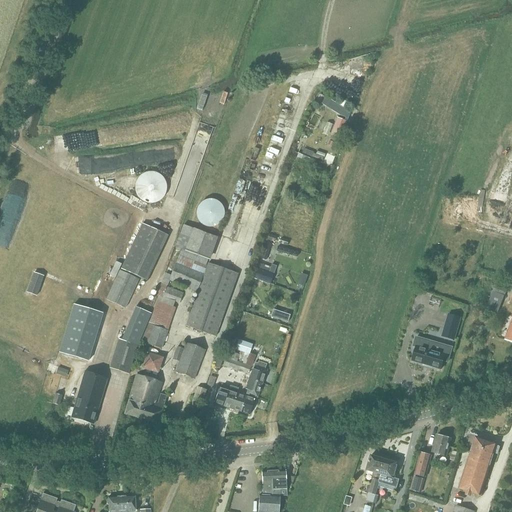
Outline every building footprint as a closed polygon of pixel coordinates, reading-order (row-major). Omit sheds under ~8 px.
[(320,94),(317,100),(322,103),(340,114),(346,117),(345,121),(338,118),(330,137),(340,141),(347,121),(348,122),(350,115),(352,112),(345,109),(320,94)] [(138,180),(137,182),(136,185),(136,188),(136,190),(136,193),(137,195),(139,197),(141,199),(143,201),(145,202),(147,203),(150,203),(152,203),(155,203),(157,202),(160,201),(162,199),(163,197),(165,195),(166,193),(166,190),(167,188),(166,185),(166,182),(165,180),(163,178),(161,176),(159,174),(156,173),(154,172),(151,172),(148,172),(146,173),(143,174),(141,176),(139,178),(138,180)] [(223,215),(223,212),(222,210),(220,207),(219,206),(216,203),(212,202),(210,202),(208,203),(206,203),(204,204),(202,206),(199,210),(199,212),(198,215),(199,219),(200,220),(202,223),(204,225),(206,226),(210,227),(213,227),(214,226),(217,225),(219,223),(222,220),(222,218),(223,215)] [(142,223),(120,269),(146,281),(168,236),(142,223)] [(149,324),(148,324),(142,342),(147,344),(162,349),(168,331),(176,308),(173,307),(175,302),(180,303),(184,293),(167,287),(168,286),(170,281),(197,292),(204,275),(186,326),(216,337),(239,274),(208,263),(209,260),(210,261),(218,238),(184,225),(175,247),(182,249),(180,255),(179,255),(178,259),(175,264),(171,275),(165,273),(157,296),(158,296),(158,299),(149,324)] [(278,246),(277,251),(297,257),(298,252),(278,246)] [(265,248),(261,259),(269,261),(271,255),(268,254),(269,250),(265,248)] [(260,264),(255,279),(271,285),(275,275),(274,274),(277,267),(272,265),(271,267),(260,264)] [(106,300),(125,309),(139,279),(120,270),(106,300)] [(34,273),(27,293),(37,296),(44,276),(34,273)] [(308,276),(301,274),(298,284),(304,286),(308,276)] [(489,300),(490,300),(487,308),(498,312),(504,296),(505,296),(507,290),(496,286),(493,292),(493,291),(489,300)] [(74,305),(59,353),(88,362),(102,314),(74,305)] [(122,340),(118,339),(109,369),(129,375),(138,347),(151,314),(135,307),(122,340)] [(273,310),(271,317),(288,323),(290,315),(273,310)] [(448,315),(442,337),(455,340),(461,318),(448,315)] [(417,338),(414,346),(417,347),(413,361),(424,365),(423,365),(425,366),(425,365),(430,366),(430,367),(432,368),(432,367),(441,370),(444,361),(448,362),(452,348),(417,338)] [(238,341),(235,349),(240,350),(240,351),(245,352),(249,354),(252,346),(238,341)] [(172,359),(179,362),(175,372),(195,379),(206,350),(186,343),(183,349),(177,347),(172,359)] [(229,351),(227,358),(224,365),(229,367),(234,353),(229,351)] [(239,355),(239,354),(233,369),(238,371),(241,363),(245,352),(240,351),(239,355)] [(142,369),(159,374),(164,358),(147,352),(142,369)] [(245,352),(241,363),(238,371),(243,373),(246,365),(249,354),(245,352)] [(239,354),(234,353),(229,367),(233,369),(239,354)] [(220,354),(215,367),(220,369),(225,356),(220,354)] [(250,354),(247,365),(252,366),(256,356),(250,354)] [(252,370),(251,375),(253,376),(252,380),(262,384),(267,370),(265,369),(266,365),(258,362),(258,364),(255,363),(252,370)] [(58,367),(56,374),(66,377),(69,371),(58,367)] [(107,379),(85,371),(71,417),(94,424),(107,379)] [(163,383),(137,375),(124,415),(159,425),(167,396),(160,394),(158,403),(156,403),(163,383)] [(211,376),(207,385),(212,387),(216,378),(211,376)] [(246,389),(248,390),(247,394),(257,398),(262,384),(252,380),(249,379),(248,381),(247,384),(246,389)] [(224,389),(219,388),(214,403),(223,406),(228,391),(230,387),(226,385),(224,389)] [(228,391),(223,406),(232,409),(237,394),(239,388),(230,386),(230,387),(228,391)] [(197,387),(191,406),(200,410),(203,397),(206,390),(200,388),(197,387)] [(59,406),(62,396),(55,394),(52,404),(59,406)] [(237,394),(232,409),(240,412),(246,396),(237,394)] [(250,415),(255,399),(246,396),(240,412),(250,415)] [(447,456),(451,439),(437,435),(432,452),(447,456)] [(476,438),(459,490),(466,492),(473,494),(480,496),(494,453),(498,454),(500,447),(496,446),(496,445),(476,438)] [(431,456),(421,453),(414,475),(426,478),(428,469),(431,456)] [(371,455),(367,471),(374,473),(372,479),(373,479),(371,484),(378,486),(379,486),(380,483),(380,481),(381,475),(383,470),(382,470),(385,460),(371,455)] [(380,481),(380,483),(397,488),(399,480),(395,479),(399,464),(385,460),(382,470),(383,470),(381,475),(380,481)] [(278,511),(280,496),(273,496),(273,490),(272,471),(262,472),(263,494),(259,494),(258,511),(278,511)] [(273,490),(273,496),(280,496),(280,489),(287,489),(285,471),(272,471),(273,490)] [(414,476),(410,490),(420,493),(424,479),(414,476)] [(369,493),(376,495),(379,486),(378,486),(371,484),(371,486),(369,493)] [(72,511),(75,505),(60,500),(59,503),(56,502),(57,499),(42,494),(35,511),(72,511)] [(122,511),(135,511),(135,496),(121,497),(122,511)] [(109,511),(122,511),(121,497),(108,498),(109,511)]
